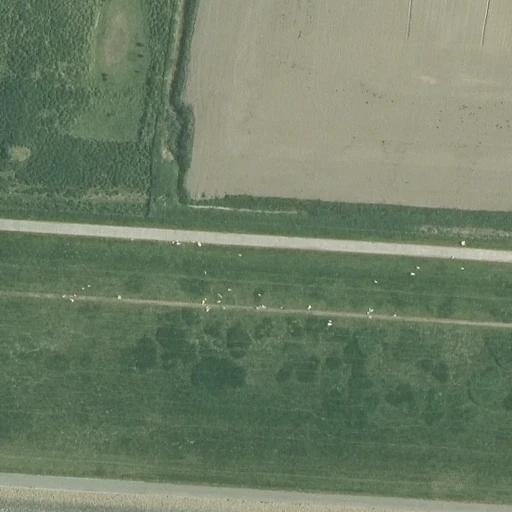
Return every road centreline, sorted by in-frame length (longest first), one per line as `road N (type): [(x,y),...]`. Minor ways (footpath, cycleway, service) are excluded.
road 1 (track): [(0,227),(511,259)]
road 2 (track): [(0,481),(481,511)]
